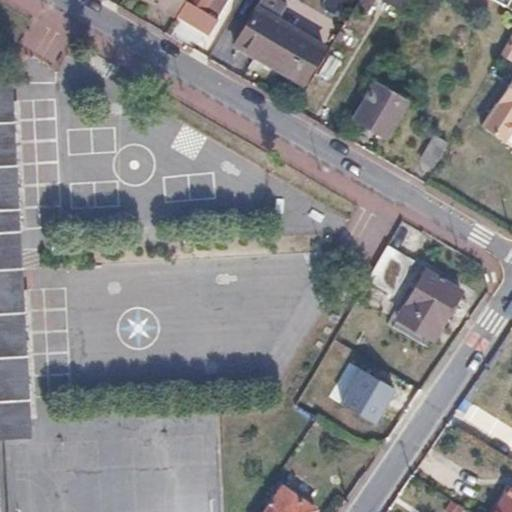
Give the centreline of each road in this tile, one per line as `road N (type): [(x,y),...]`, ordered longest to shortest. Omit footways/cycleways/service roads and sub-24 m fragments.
road 1 (residential): [(511,259),(63,0)]
road 2 (residential): [(361,511),(511,293)]
